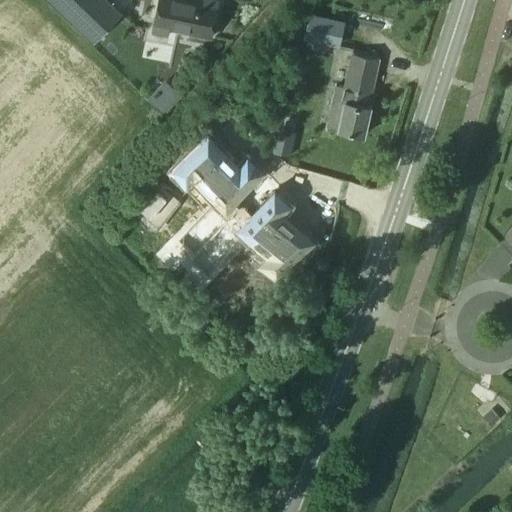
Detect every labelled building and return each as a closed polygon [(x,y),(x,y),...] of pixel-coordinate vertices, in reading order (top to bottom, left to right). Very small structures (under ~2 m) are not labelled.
[(50,0),(94,41),(106,54),(115,44),(103,32),(122,12),(109,0),(50,0)] [(166,33),(167,28),(210,37),(218,0),(216,0),(196,0),(197,1),(191,0),(159,0),(153,30),(166,33)] [(305,36),(340,44),(345,20),(310,13),(305,36)] [(352,51),(344,87),(371,93),(379,57),(352,51)] [(335,85),(326,126),(338,129),(364,134),(370,105),(369,105),(371,93),(344,87),(335,85)] [(205,134),(173,169),(187,183),(195,174),(225,202),(258,166),(243,152),(235,161),(205,134)] [(273,151),(290,155),(294,138),(277,134),(273,151)] [(271,187),(238,222),(268,250),(259,258),(274,272),(307,237),(278,210),(286,201),(271,187)] [(110,279),(109,278),(106,275),(95,265),(92,262),(74,244),(4,317),(1,320),(1,321),(2,322),(9,329),(30,349),(36,355),(109,279),(110,279)] [(493,410),(483,419),(490,426),(500,417),(493,410)]
